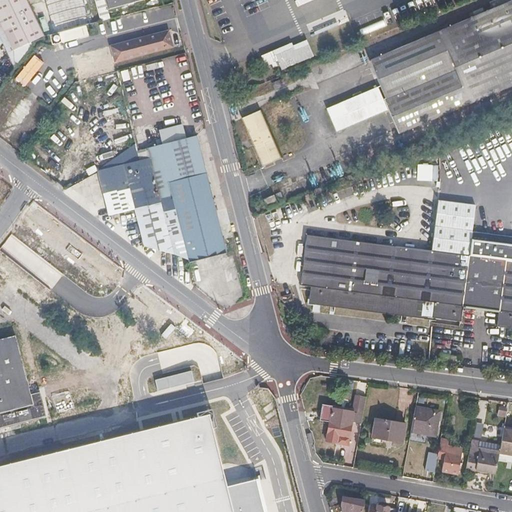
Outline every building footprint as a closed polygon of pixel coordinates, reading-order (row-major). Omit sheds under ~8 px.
[(42,34),(25,0),(0,0),(0,23),(12,49),(42,34)] [(90,23),(83,0),(44,0),(45,2),(53,33),(90,23)] [(100,0),(103,13),(151,0),(100,0)] [(471,18),(370,61),(381,86),(344,102),(354,124),(388,110),(398,133),(511,85),(511,0),(495,0),(489,3),(492,9),(484,13),(482,8),(469,14),(471,18)] [(166,31),(110,46),(114,60),(170,46),(166,31)] [(291,45),(262,57),(265,66),(272,63),(274,67),(279,64),(281,69),(312,56),(306,42),(292,48),(291,45)] [(79,79),(114,70),(107,46),(72,55),(79,79)] [(274,88),(284,84),(282,79),(272,84),(274,88)] [(242,118),(263,166),(280,158),(260,111),(242,118)] [(145,245),(188,259),(169,182),(206,172),(197,136),(145,149),(148,158),(99,171),(110,215),(122,212),(127,221),(131,220),(134,231),(135,231),(137,241),(143,240),(145,245)] [(169,182),(188,259),(189,262),(226,252),(206,172),(169,182)] [(275,194),(279,203),(284,201),(280,192),(275,194)] [(273,195),(264,199),(267,208),(277,204),(273,195)] [(462,307),(499,312),(497,326),(511,327),(511,238),(479,234),(472,233),(475,206),(438,201),(432,251),(307,235),(300,286),(313,287),(311,302),(461,321),(462,307)] [(32,393),(27,372),(20,346),(18,336),(0,340),(0,413),(15,410),(35,405),(32,393)] [(362,394),(363,384),(354,383),(353,393),(362,394)] [(262,402),(274,397),(270,387),(258,392),(262,402)] [(35,405),(0,413),(0,428),(48,416),(41,391),(32,393),(35,405)] [(354,395),(351,413),(353,413),(348,438),(338,436),(336,444),(348,445),(348,444),(357,445),(366,397),(354,395)] [(329,424),(331,409),(332,406),(321,403),(318,422),(329,424)] [(434,436),(439,412),(414,408),(410,432),(434,436)] [(348,438),(353,413),(351,413),(331,409),(329,424),(326,442),(336,444),(338,436),(348,438)] [(232,511),(226,487),(208,415),(0,466),(0,511),(232,511)] [(401,444),(404,424),(375,419),(372,438),(401,444)] [(511,430),(503,430),(501,445),(499,452),(499,455),(511,457),(511,430)] [(458,476),(461,457),(462,450),(453,448),(445,447),(447,438),(441,437),(439,446),(438,454),(437,458),(444,458),(441,473),(458,476)] [(495,475),(499,455),(499,452),(479,448),(480,441),(471,439),(465,472),(485,476),(486,473),(495,475)] [(499,452),(501,445),(480,441),(479,448),(499,452)] [(355,457),(357,445),(348,444),(348,445),(346,455),(355,457)] [(434,474),(437,458),(438,454),(428,452),(425,472),(434,474)] [(266,511),(259,479),(226,487),(232,511),(266,511)] [(361,511),(363,502),(343,499),(340,507),(341,511),(361,511)]
